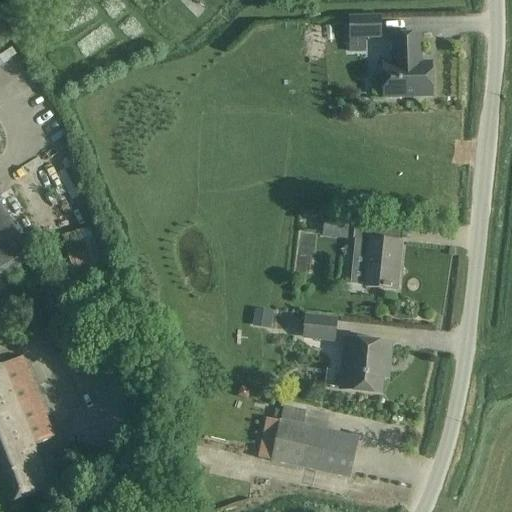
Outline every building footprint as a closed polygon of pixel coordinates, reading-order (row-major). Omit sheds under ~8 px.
[(379,18),(350,19),(350,39),(380,38),(379,18)] [(422,32),(394,32),(395,60),(385,61),(386,95),(434,93),(433,59),(419,60),(419,52),(423,52),(422,32)] [(0,279),(33,262),(32,259),(0,204),(0,279)] [(305,218),(303,234),(318,235),(320,220),(305,218)] [(351,223),(325,221),(324,235),(350,238),(351,223)] [(364,287),(376,288),(396,290),(401,243),(379,241),(381,226),(354,223),(353,239),(354,239),(354,240),(356,240),(355,255),(367,256),(364,287)] [(91,229),(61,234),(67,272),(97,267),(91,229)] [(263,311),(262,326),(272,327),(274,313),(263,311)] [(50,342),(71,333),(63,315),(42,324),(50,342)] [(5,317),(1,318),(0,318),(0,335),(7,332),(11,330),(5,317)] [(304,338),(334,341),(336,321),(306,317),(304,338)] [(341,389),(360,391),(380,393),(383,363),(388,364),(390,345),(346,341),(341,389)] [(0,491),(6,506),(24,498),(58,484),(51,465),(41,469),(31,447),(54,438),(21,357),(0,365),(0,491)] [(266,419),(257,459),(266,460),(272,462),(271,463),(330,475),(350,479),(354,459),(358,438),(339,434),(304,427),(307,411),(284,407),(283,412),(281,422),(280,422),(273,421),(266,419)]
